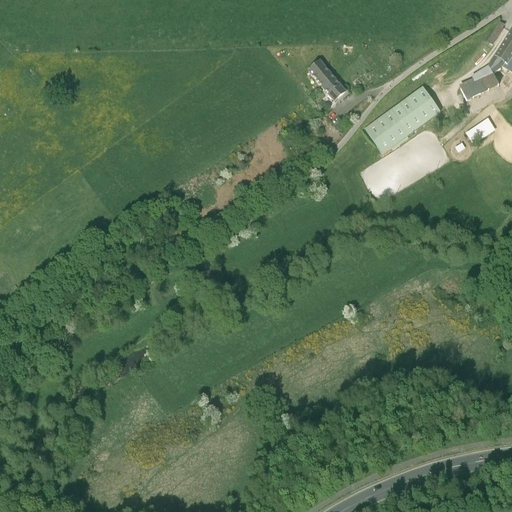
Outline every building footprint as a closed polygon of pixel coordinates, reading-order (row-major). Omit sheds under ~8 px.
[(511,27),(488,67),(498,88),(510,69),(511,70),(511,27)] [(317,84),(328,75),(321,66),(309,75),(317,84)] [(474,85),(460,91),(466,104),(498,88),(488,67),(470,77),(474,85)] [(346,96),(328,75),(317,84),(334,105),(346,96)] [(410,141),(392,115),(365,133),(383,159),(410,141)]
